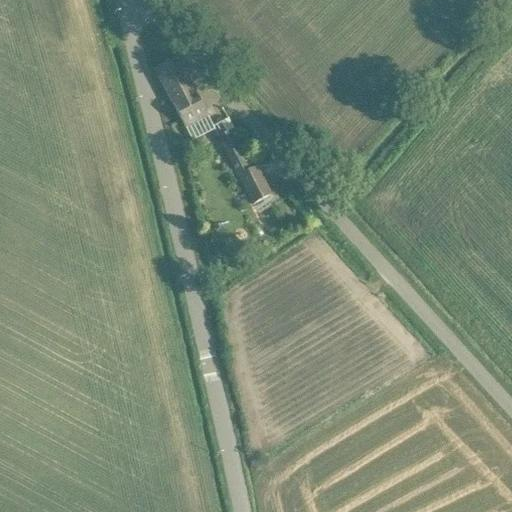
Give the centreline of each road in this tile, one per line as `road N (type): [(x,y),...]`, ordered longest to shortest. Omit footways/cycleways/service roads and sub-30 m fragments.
road 1 (unclassified): [(511,411),(136,0)]
road 2 (unclassified): [(241,511),(122,0)]
